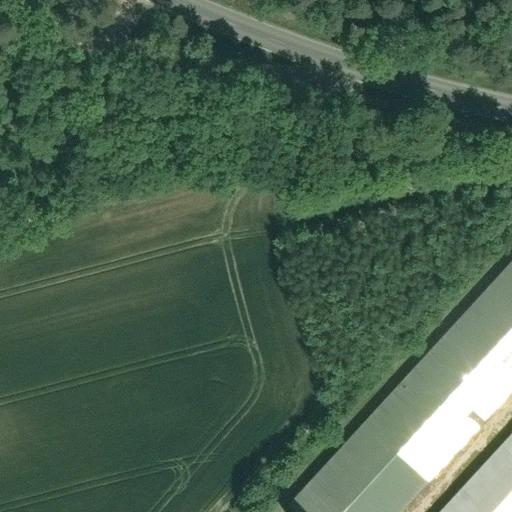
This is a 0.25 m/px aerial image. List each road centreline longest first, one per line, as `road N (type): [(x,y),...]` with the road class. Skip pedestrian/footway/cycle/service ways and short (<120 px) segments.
road 1 (tertiary): [(511,110),(361,69),(176,0)]
road 2 (track): [(135,0),(126,27),(0,33)]
